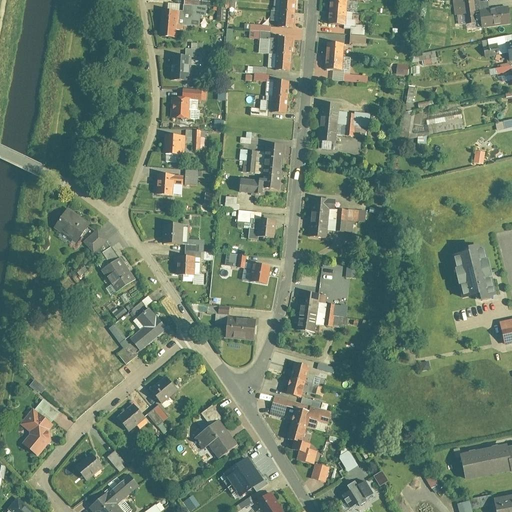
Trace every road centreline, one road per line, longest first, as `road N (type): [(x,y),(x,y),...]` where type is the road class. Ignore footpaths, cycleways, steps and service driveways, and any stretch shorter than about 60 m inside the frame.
road 1 (residential): [(242,400),(285,275),(311,0)]
road 2 (residential): [(194,325),(89,413),(41,473),(45,496),(61,511)]
road 3 (residential): [(120,215),(154,105),(137,0)]
road 4 (residential): [(0,151),(120,215)]
road 5 (residential): [(120,215),(194,325)]
road 6 (residential): [(312,511),(242,400)]
